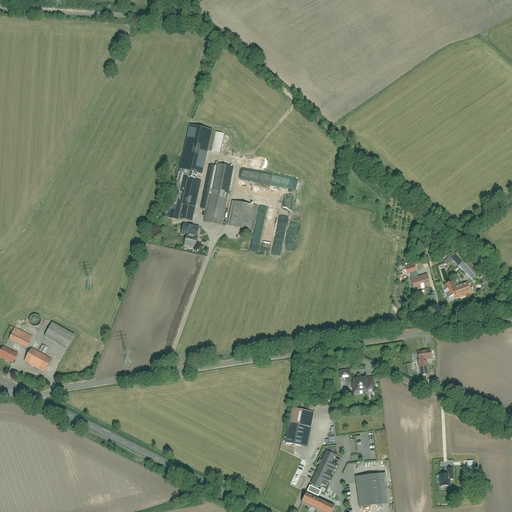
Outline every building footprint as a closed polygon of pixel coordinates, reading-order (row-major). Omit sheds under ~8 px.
[(202,173),(212,130),(191,125),(181,168),(202,173)] [(217,165),(205,224),(222,227),(235,169),(217,165)] [(179,220),(193,223),(203,182),(189,179),(190,174),(180,172),(169,219),(179,222),(179,220)] [(234,203),(229,227),(254,232),(259,208),(234,203)] [(188,237),(186,247),(197,250),(200,239),(199,239),(202,229),(185,224),(182,235),(188,237)] [(462,251),(453,260),(473,282),(483,274),(462,251)] [(62,263),(59,276),(75,280),(78,267),(62,263)] [(412,283),(416,293),(432,288),(428,277),(412,283)] [(444,286),(449,303),(474,296),(470,285),(459,288),(457,282),(444,286)] [(31,322),(31,324),(33,327),(36,328),(39,327),(42,325),(43,321),(41,318),(38,316),(34,316),(32,318),(31,322)] [(54,323),(46,338),(68,350),(76,336),(54,323)] [(15,330),(10,340),(29,349),(33,339),(15,330)] [(3,348),(0,355),(0,357),(14,364),(18,356),(3,348)] [(33,350),(27,362),(47,373),(53,361),(33,350)] [(433,360),(432,351),(419,353),(421,376),(429,375),(428,361),(433,360)] [(341,372),(342,380),(352,378),(351,370),(341,372)] [(375,388),(374,379),(355,380),(356,395),(370,394),(369,389),(375,388)] [(294,410),(288,444),(310,448),(316,414),(294,410)] [(320,491),(324,482),(330,485),(333,476),(328,474),(329,471),(335,474),(339,466),(333,463),(336,456),(327,452),(312,486),(309,486),(307,492),(319,498),(322,492),(320,491)] [(278,489),(276,494),(283,497),(285,492),(294,496),(298,485),(292,482),(296,473),(302,475),(308,462),(293,455),(293,456),(285,453),(275,473),(283,476),(277,489),(278,489)] [(449,487),(448,474),(438,475),(439,487),(449,487)] [(354,480),(358,509),(385,506),(382,476),(354,480)] [(306,494),(302,503),(320,511),(331,511),(334,507),(306,494)]
